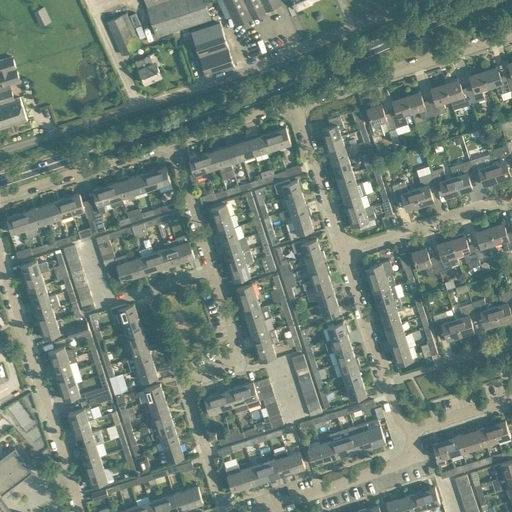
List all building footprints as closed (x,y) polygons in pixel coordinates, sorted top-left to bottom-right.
[(145,0),(158,35),(211,18),(204,0),(145,0)] [(225,0),(237,24),(241,22),(281,3),(280,0),(225,0)] [(44,6),(35,11),(37,15),(46,11),(44,6)] [(49,18),(46,11),(37,15),(40,22),(49,18)] [(108,20),(123,53),(142,44),(128,11),(108,20)] [(206,75),(235,65),(220,20),(191,29),(206,75)] [(145,82),(162,75),(157,64),(159,63),(154,52),(135,60),(145,82)] [(0,127),(6,126),(3,114),(1,114),(0,109),(0,102),(14,98),(11,88),(10,88),(9,83),(10,83),(20,80),(20,79),(16,67),(13,55),(0,59),(0,127)] [(484,69),(483,69),(489,86),(496,84),(499,93),(501,93),(511,90),(511,89),(507,76),(501,77),(500,75),(497,65),(496,65),(496,66),(484,70),(484,69)] [(489,86),(483,69),(483,70),(471,74),(471,73),(470,73),(474,86),(468,88),(473,102),(485,98),(482,88),(489,86)] [(445,81),(450,99),(454,108),(473,102),(468,88),(463,90),(458,77),(458,78),(446,82),(445,81)] [(450,99),(445,81),(444,82),(445,82),(433,86),(432,86),(431,86),(436,99),(430,101),(434,114),(447,110),(444,101),(450,99)] [(424,102),(420,90),(419,90),(419,91),(407,95),(407,94),(406,94),(412,111),(419,109),(422,118),(434,114),(430,101),(424,102)] [(412,111),(406,94),(406,95),(394,99),(394,98),(393,98),(397,111),(391,113),(396,127),(408,123),(405,113),(412,111)] [(14,98),(0,102),(0,109),(1,114),(3,114),(6,126),(28,119),(20,96),(14,98)] [(368,106),(371,116),(373,124),(371,124),(375,136),(384,133),(384,131),(396,127),(391,113),(386,115),(385,113),(381,102),(381,103),(369,107),(368,106)] [(360,109),(344,112),(346,121),(362,117),(360,109)] [(331,125),(322,128),(326,140),(341,135),(360,129),(358,120),(344,124),(343,121),(340,114),(329,118),(331,125)] [(507,119),(500,121),(503,130),(509,127),(507,119)] [(279,146),(282,145),(291,142),(286,126),(274,130),(279,146)] [(364,141),(370,139),(366,127),(360,129),(364,141)] [(267,150),(279,146),(274,130),(262,134),(267,150)] [(257,133),(249,135),(250,137),(250,138),(255,153),(257,160),(269,156),(267,150),(262,134),(258,135),(257,133)] [(329,152),(345,147),(341,135),(326,140),(329,152)] [(462,135),(454,137),(456,143),(464,141),(462,135)] [(243,157),(255,153),(250,138),(238,141),(243,157)] [(368,153),(373,151),(370,139),(364,141),(368,153)] [(231,161),(243,157),(238,141),(226,145),(231,161)] [(490,155),(498,179),(511,175),(510,173),(507,162),(511,160),(511,157),(507,143),(495,147),(493,150),(494,153),(490,155)] [(233,168),(231,161),(226,145),(214,149),(219,165),(222,172),(233,168)] [(333,164),(349,159),(345,147),(329,152),(333,164)] [(207,169),(219,165),(214,149),(202,153),(207,169)] [(372,165),(377,163),(373,151),(368,153),(372,165)] [(489,152),(470,159),(475,172),(480,171),(484,184),(498,179),(490,155),(489,152)] [(196,178),(206,175),(209,174),(207,169),(202,153),(190,157),(196,178)] [(393,157),(383,160),(385,167),(395,164),(393,157)] [(337,176),(353,171),(349,159),(333,164),(337,176)] [(451,165),(450,165),(453,175),(459,192),(472,187),(469,176),(468,174),(475,172),(470,159),(469,159),(464,161),(458,162),(451,165)] [(288,174),(293,173),(302,170),(300,163),(286,168),(287,169),(288,174)] [(376,177),(381,175),(377,163),(372,165),(376,177)] [(166,165),(153,169),(158,185),(161,191),(173,187),(171,181),(166,165)] [(422,185),(416,187),(421,204),(434,200),(430,189),(430,187),(435,185),(431,172),(430,169),(429,165),(417,169),(419,175),(422,185)] [(443,168),(431,172),(435,185),(441,183),(442,185),(445,196),(446,196),(446,197),(447,197),(459,193),(459,192),(453,175),(447,177),(446,177),(443,168)] [(146,188),(158,185),(153,169),(141,173),(146,188)] [(276,178),(288,174),(287,169),(275,173),(276,178)] [(341,188),(357,183),(353,171),(337,176),(341,188)] [(135,192),(146,188),(141,173),(129,176),(135,192)] [(263,177),(262,177),(264,182),(276,178),(275,173),(274,173),(263,177)] [(119,180),(117,180),(123,196),(127,195),(129,199),(136,197),(135,192),(129,176),(129,177),(128,174),(121,177),(121,179),(119,180)] [(380,189),(385,187),(381,175),(376,177),(380,189)] [(252,186),(264,182),(262,177),(250,181),(252,186)] [(275,183),(274,183),(277,192),(284,190),(286,196),(302,191),(302,190),(304,189),(302,183),(300,184),(298,180),(298,179),(290,181),(289,178),(275,183)] [(117,180),(105,184),(111,200),(112,206),(124,202),(123,196),(117,180)] [(405,180),(392,184),(397,200),(398,200),(397,197),(404,195),(404,197),(408,208),(421,204),(416,187),(408,189),(405,180)] [(240,190),(252,186),(250,181),(239,185),(240,190)] [(357,183),(341,188),(345,200),(361,195),(367,193),(367,192),(363,181),(357,183)] [(100,231),(106,229),(103,220),(104,220),(103,211),(108,209),(105,202),(111,200),(105,184),(93,188),(97,200),(90,202),(95,217),(100,231)] [(228,194),(240,190),(239,185),(227,189),(228,194)] [(384,201),(389,199),(385,187),(380,189),(384,201)] [(227,189),(215,193),(216,198),(228,194),(227,189)] [(214,191),(200,196),(202,202),(216,198),(215,193),(214,191)] [(251,207),(256,206),(251,191),(246,192),(251,207)] [(290,208),(306,203),(302,191),(286,196),(290,208)] [(73,212),(85,208),(80,192),(68,196),(73,212)] [(262,194),(257,196),(259,204),(265,203),(263,195),(262,194)] [(361,195),(345,200),(349,212),(365,207),(361,195)] [(61,216),(73,212),(68,196),(56,200),(61,216)] [(390,204),(389,199),(384,201),(382,201),(387,215),(393,213),(390,204)] [(63,223),(61,216),(56,200),(44,204),(49,220),(56,218),(58,225),(63,223)] [(168,204),(165,205),(167,210),(169,209),(179,206),(179,205),(178,204),(177,201),(168,204)] [(215,219),(230,214),(226,202),(211,207),(215,219)] [(265,203),(259,204),(262,214),(268,212),(265,203)] [(290,208),(280,211),(282,217),(292,214),(294,220),(302,217),(310,215),(309,214),(312,213),(310,207),(307,208),(306,204),(306,203),(290,208)] [(37,224),(49,220),(44,204),(32,208),(37,224)] [(372,204),(365,207),(349,212),(349,213),(346,213),(349,221),(351,220),(353,224),(376,217),(372,204)] [(155,214),(167,210),(165,205),(153,208),(155,214)] [(255,219),(260,217),(256,206),(251,207),(255,219)] [(40,233),(37,224),(32,208),(20,212),(25,228),(28,237),(40,233)] [(143,218),(155,214),(153,208),(141,212),(143,218)] [(170,219),(172,218),(182,215),(180,210),(168,213),(170,219)] [(12,232),(22,229),(25,228),(20,212),(7,216),(12,232)] [(141,212),(129,216),(131,221),(143,218),(141,212)] [(158,223),(170,219),(168,213),(156,217),(158,223)] [(219,231),(234,226),(230,214),(215,219),(219,231)] [(291,239),(299,236),(298,232),(313,227),(310,215),(294,220),(296,227),(288,229),(291,239)] [(119,225),(131,221),(129,216),(117,220),(119,225)] [(92,228),(79,232),(81,237),(94,233),(100,231),(95,217),(89,218),(91,226),(92,228)] [(146,226),(158,223),(156,217),(144,221),(146,226)] [(259,231),(264,229),(260,217),(255,219),(259,231)] [(270,218),(264,219),(267,229),(273,227),(270,218)] [(136,236),(148,233),(146,226),(144,221),(132,225),(134,230),(136,236)] [(511,232),(507,234),(503,221),(490,225),(495,242),(502,239),(505,249),(511,246),(511,232)] [(480,242),(475,244),(479,258),(491,254),(490,248),(496,246),(495,242),(490,225),(489,225),(489,224),(479,227),(476,228),(477,229),(476,229),(480,240),(480,242)] [(122,234),(134,230),(132,225),(120,229),(122,234)] [(223,243),(238,238),(234,226),(219,231),(223,243)] [(272,244),(278,243),(273,227),(267,229),(272,244)] [(110,238),(122,234),(120,229),(108,233),(110,238)] [(262,243),(267,241),(264,229),(259,231),(262,243)] [(69,241),(81,237),(79,232),(67,236),(69,241)] [(452,236),(451,236),(451,237),(457,254),(464,252),(467,262),(468,261),(470,267),(480,263),(479,258),(475,244),(469,246),(468,244),(465,233),(464,233),(464,232),(463,232),(452,236)] [(98,243),(110,239),(110,238),(108,233),(97,237),(98,243)] [(227,255),(242,250),(250,248),(246,235),(238,238),(223,243),(227,255)] [(57,245),(69,241),(67,236),(55,240),(57,245)] [(440,270),(453,266),(452,264),(459,262),(457,254),(451,237),(438,242),(442,255),(436,256),(440,270)] [(321,250),(317,238),(302,242),(301,240),(292,242),(295,252),(303,249),(305,255),(321,250)] [(100,248),(112,245),(110,239),(98,243),(100,248)] [(183,259),(195,255),(190,239),(177,244),(183,259)] [(45,249),(57,245),(55,240),(43,244),(45,249)] [(266,255),(271,253),(267,241),(262,243),(266,255)] [(66,253),(77,249),(75,243),(64,247),(66,253)] [(33,253),(45,249),(43,244),(31,248),(33,253)] [(171,263),(183,259),(177,244),(165,247),(171,263)] [(102,254),(114,250),(112,245),(100,248),(102,254)] [(159,267),(153,251),(152,245),(140,249),(141,255),(147,271),(159,267)] [(279,246),(274,247),(275,251),(279,263),(284,261),(282,255),(283,255),(280,245),(279,246)] [(430,258),(426,245),(412,250),(418,267),(425,264),(428,274),(440,270),(436,256),(430,258)] [(19,258),(28,255),(33,253),(31,248),(31,246),(26,248),(16,251),(19,258)] [(159,267),(171,263),(165,247),(153,251),(159,267)] [(230,267),(246,262),(254,259),(250,248),(242,250),(227,255),(230,267)] [(68,259),(79,256),(77,249),(66,253),(68,259)] [(104,260),(115,256),(114,250),(102,254),(104,260)] [(307,262),(303,263),(305,269),(309,267),(325,262),(323,258),(326,257),(323,250),(321,251),(321,250),(305,255),(307,262)] [(56,253),(60,265),(65,264),(61,251),(56,253)] [(127,252),(115,256),(117,262),(118,263),(117,263),(119,268),(121,274),(122,279),(135,275),(130,259),(127,252)] [(404,268),(405,268),(410,266),(406,252),(399,254),(404,268)] [(271,253),(266,255),(270,268),(275,266),(271,253)] [(135,275),(147,271),(141,255),(130,259),(135,275)] [(70,265),(81,262),(79,256),(68,259),(70,265)] [(106,266),(117,262),(115,256),(104,260),(106,266)] [(37,259),(21,264),(25,276),(41,271),(49,269),(46,261),(39,264),(38,263),(37,259)] [(367,271),(365,271),(366,273),(367,279),(370,278),(370,279),(386,274),(392,272),(394,271),(390,259),(368,266),(366,266),(366,268),(367,271)] [(72,271),(83,267),(81,262),(70,265),(72,271)] [(117,262),(106,266),(108,271),(119,268),(117,263),(118,263),(117,262)] [(234,279),(244,276),(250,274),(246,262),(230,267),(234,279)] [(325,262),(309,267),(313,279),(328,274),(328,273),(329,273),(331,273),(328,265),(326,266),(325,262)] [(65,264),(60,265),(64,278),(69,276),(65,264)] [(409,280),(414,278),(410,266),(405,268),(409,280)] [(73,277),(85,273),(83,267),(72,271),(73,277)] [(119,268),(108,271),(110,277),(121,274),(119,268)] [(29,288),(45,283),(41,271),(25,276),(29,288)] [(75,282),(87,279),(85,273),(73,277),(75,282)] [(277,288),(282,286),(278,274),(273,275),(277,288)] [(288,274),(282,275),(283,275),(283,276),(286,287),(292,285),(288,274)] [(307,294),(317,291),(332,286),(328,274),(313,279),(315,285),(305,288),(307,294)] [(370,279),(368,280),(370,287),(373,287),(374,290),(374,291),(390,286),(390,285),(394,284),(396,283),(394,278),(388,280),(386,274),(370,279)] [(68,289),(73,287),(69,276),(64,278),(68,289)] [(413,292),(418,290),(414,278),(409,280),(413,292)] [(77,288),(88,284),(87,279),(75,282),(77,288)] [(241,299),(257,294),(253,282),(237,287),(241,299)] [(33,300),(49,295),(45,283),(29,288),(33,300)] [(79,294),(91,291),(88,284),(77,288),(79,294)] [(378,303),(394,298),(398,296),(394,284),(390,285),(390,286),(374,291),(378,303)] [(292,285),(286,287),(290,300),(296,298),(292,286),(292,285)] [(282,286),(277,288),(279,296),(277,297),(278,300),(281,300),(286,298),(282,286)] [(336,298),(332,286),(317,291),(307,294),(309,300),(318,297),(320,303),(336,298)] [(71,301),(77,300),(73,287),(68,289),(71,301)] [(500,322),(511,317),(511,314),(509,305),(511,303),(511,294),(510,289),(498,293),(501,303),(494,305),(500,322)] [(417,304),(422,302),(418,290),(413,292),(417,304)] [(81,300),(92,296),(91,291),(79,294),(81,300)] [(37,312),(53,307),(59,305),(55,293),(49,295),(33,300),(37,312)] [(245,311),(261,306),(257,294),(241,299),(245,311)] [(83,305),(94,301),(92,296),(81,300),(83,305)] [(285,312),(290,310),(286,298),(281,300),(285,312)] [(296,298),(290,300),(294,312),(300,310),(296,298)] [(324,315),(331,313),(340,310),(336,298),(320,303),(324,315)] [(394,298),(378,303),(382,315),(397,310),(403,308),(401,303),(396,304),(394,298)] [(484,298),(472,301),(476,315),(482,313),(486,326),(500,322),(494,305),(488,308),(484,298)] [(75,313),(80,311),(77,300),(71,301),(75,313)] [(85,311),(86,310),(96,307),(94,301),(83,305),(85,311)] [(461,334),(475,330),(470,317),(476,315),(472,301),(460,305),(463,315),(456,318),(461,334)] [(120,305),(111,307),(114,314),(117,312),(120,321),(123,320),(139,315),(135,302),(126,305),(126,303),(120,305)] [(420,315),(426,314),(422,302),(417,304),(420,315)] [(261,306),(265,316),(271,314),(267,304),(261,306)] [(249,323),(265,318),(261,306),(245,311),(249,323)] [(40,324),(56,319),(53,307),(37,312),(40,324)] [(288,323),(293,322),(290,310),(285,312),(288,323)] [(300,310),(294,312),(298,324),(303,322),(300,310)] [(383,319),(380,320),(383,327),(385,326),(385,327),(401,322),(397,310),(382,315),(383,319)] [(448,316),(446,310),(433,314),(437,327),(443,325),(448,338),(461,334),(456,318),(454,314),(448,316)] [(424,327),(429,326),(426,314),(420,315),(424,327)] [(125,327),(121,329),(122,333),(127,332),(142,327),(141,322),(139,315),(123,320),(125,327)] [(97,318),(91,320),(94,329),(99,327),(97,318)] [(252,335),(268,330),(265,318),(249,323),(252,335)] [(334,318),(322,322),(323,327),(328,326),(332,338),(347,333),(347,332),(348,332),(350,331),(347,324),(345,325),(344,321),(343,321),(336,323),(334,318)] [(44,337),(60,332),(56,319),(40,324),(44,337)] [(87,321),(67,328),(69,336),(76,334),(90,329),(87,321)] [(292,335),(297,334),(293,322),(288,323),(292,335)] [(389,339),(405,333),(401,322),(385,327),(389,339)] [(428,339),(433,338),(429,326),(424,327),(428,339)] [(98,341),(104,340),(99,327),(94,329),(98,341)] [(142,327),(127,332),(122,333),(119,334),(121,339),(123,339),(125,345),(130,344),(146,339),(142,327)] [(268,330),(252,335),(256,347),(272,342),(279,340),(275,328),(268,330)] [(90,329),(76,334),(78,340),(87,337),(92,336),(92,335),(90,330),(90,329)] [(305,333),(301,334),(305,346),(311,345),(311,344),(307,332),(305,333)] [(332,338),(325,340),(329,352),(336,350),(351,345),(347,333),(332,338)] [(393,351),(409,345),(405,333),(389,339),(393,351)] [(297,334),(292,335),(292,337),(295,344),(297,350),(302,349),(297,334)] [(438,352),(433,338),(428,339),(427,340),(431,354),(438,352)] [(134,356),(150,351),(146,339),(130,344),(134,356)] [(102,353),(107,351),(104,340),(98,341),(102,353)] [(260,360),(270,357),(276,354),(272,342),(256,347),(260,360)] [(66,350),(65,345),(49,350),(53,362),(76,355),(77,354),(75,349),(73,347),(66,350)] [(311,345),(305,346),(309,358),(314,356),(311,346),(311,345)] [(336,350),(329,352),(333,364),(339,362),(355,357),(351,345),(336,350)] [(397,363),(413,358),(409,345),(393,351),(397,363)] [(106,366),(111,364),(107,351),(102,353),(106,366)] [(138,368),(154,363),(150,351),(134,356),(138,368)] [(294,362),(305,359),(303,353),(292,356),(294,362)] [(57,374),(72,369),(70,362),(78,360),(76,355),(53,362),(57,374)] [(314,356),(309,358),(313,370),(318,369),(314,356)] [(339,362),(333,364),(337,376),(343,374),(359,369),(358,365),(360,364),(360,363),(358,357),(356,357),(355,358),(355,357),(339,362)] [(296,368),(307,364),(305,359),(294,362),(296,368)] [(142,380),(149,378),(158,375),(154,363),(138,368),(142,380)] [(101,364),(96,365),(99,375),(104,373),(101,364)] [(110,377),(115,376),(111,364),(106,366),(110,377)] [(298,374),(309,370),(307,364),(296,368),(298,374)] [(324,367),(318,369),(321,376),(327,374),(324,367)] [(60,386),(76,381),(72,369),(57,374),(60,386)] [(318,369),(313,370),(317,382),(322,380),(321,376),(318,369)] [(347,386),(363,381),(359,369),(343,374),(347,386)] [(299,379),(311,376),(309,370),(298,374),(299,379)] [(115,376),(110,377),(115,393),(115,394),(121,392),(128,390),(127,385),(120,387),(119,387),(115,376)] [(260,386),(271,382),(269,376),(258,380),(260,386)] [(301,385),(313,382),(311,376),(299,379),(301,385)] [(254,380),(241,384),(246,400),(253,398),(255,405),(261,403),(254,380)] [(322,380),(317,382),(321,394),(326,393),(326,392),(322,380)] [(80,394),(76,381),(60,386),(64,399),(76,395),(79,402),(90,398),(96,396),(111,392),(108,385),(94,390),(94,389),(80,394)] [(351,398),(357,396),(367,393),(363,381),(347,386),(351,398)] [(271,382),(260,386),(262,392),(273,388),(271,382)] [(303,391),(315,388),(313,382),(301,385),(303,391)] [(149,400),(165,395),(161,383),(145,388),(149,400)] [(237,412),(249,408),(246,400),(241,384),(229,388),(234,404),(237,412)] [(222,408),(234,404),(229,388),(217,392),(222,408)] [(273,388),(262,392),(263,397),(275,394),(273,388)] [(305,396),(316,393),(315,388),(303,391),(305,396)] [(326,393),(321,394),(325,406),(330,405),(328,398),(327,396),(334,394),(333,390),(326,392),(326,393)] [(96,396),(90,398),(92,404),(98,402),(112,397),(111,392),(96,396)] [(122,393),(121,392),(115,394),(116,395),(119,406),(127,404),(123,393),(122,393)] [(210,412),(222,408),(217,392),(205,396),(210,412)] [(307,402),(318,399),(316,393),(305,396),(307,402)] [(265,403),(277,400),(275,394),(263,397),(265,403)] [(153,412),(168,407),(165,395),(149,400),(153,412)] [(365,401),(360,403),(361,408),(362,409),(363,409),(367,408),(376,405),(374,398),(370,400),(365,401)] [(309,408),(320,405),(318,399),(307,402),(309,408)] [(265,403),(267,409),(278,405),(277,400),(265,403)] [(360,403),(348,407),(349,412),(361,408),(360,403)] [(73,424),(88,419),(94,417),(90,405),(69,412),(73,424)] [(278,405),(267,409),(269,415),(280,411),(278,405)] [(311,414),(322,411),(320,405),(309,408),(311,414)] [(381,405),(375,407),(377,416),(384,414),(381,405)] [(124,422),(130,420),(125,407),(120,409),(124,422)] [(156,424),(172,419),(168,407),(153,412),(156,424)] [(337,416),(349,412),(348,407),(336,411),(337,416)] [(115,424),(121,422),(116,410),(111,411),(115,424)] [(269,415),(270,418),(271,420),(282,416),(280,411),(269,415)] [(336,411),(324,415),(325,420),(337,416),(336,411)] [(266,420),(254,424),(255,427),(257,432),(269,428),(273,427),(273,426),(271,420),(270,418),(269,415),(269,414),(269,413),(264,415),(266,420)] [(324,415),(312,418),(313,424),(325,420),(324,415)] [(273,426),(284,423),(282,416),(271,420),(273,426)] [(312,418),(300,422),(301,427),(313,424),(312,418)] [(366,422),(368,428),(373,444),(374,444),(375,446),(382,444),(381,441),(386,440),(380,424),(378,418),(366,422)] [(76,436),(92,431),(88,419),(73,424),(76,436)] [(154,432),(152,433),(153,438),(153,439),(155,438),(161,436),(176,431),(172,419),(156,424),(157,424),(152,426),(154,432)] [(506,419),(493,423),(494,425),(498,439),(510,435),(511,440),(511,442),(511,441),(511,421),(507,423),(506,419)] [(128,434),(134,432),(130,420),(124,422),(128,434)] [(121,422),(115,424),(119,436),(124,434),(121,422)] [(359,424),(354,425),(361,448),(365,446),(366,449),(374,447),(373,444),(366,422),(359,424)] [(486,443),(498,439),(493,423),(481,427),(486,443)] [(361,448),(354,425),(354,424),(347,426),(350,434),(344,436),(349,451),(361,448)] [(281,434),(294,430),(292,425),(280,429),(281,434)] [(255,427),(243,431),(245,436),(257,432),(255,427)] [(474,447),(486,443),(481,427),(469,431),(474,447)] [(270,438),(281,434),(280,429),(268,432),(270,438)] [(80,448),(96,443),(92,431),(76,436),(80,448)] [(161,436),(155,438),(156,442),(162,441),(164,448),(180,443),(176,431),(161,436)] [(233,440),(245,436),(243,431),(231,435),(233,440)] [(462,450),(474,447),(469,431),(457,434),(462,450)] [(132,446),(138,444),(134,432),(128,434),(132,446)] [(258,441),(270,438),(268,432),(256,436),(258,441)] [(124,434),(119,436),(123,448),(128,446),(124,434)] [(450,454),(462,450),(457,434),(445,438),(450,454)] [(221,444),(230,440),(233,440),(231,435),(219,438),(221,444)] [(246,445),(258,441),(256,436),(244,440),(246,445)] [(337,455),(349,451),(344,436),(332,439),(337,455)] [(438,465),(446,462),(444,456),(450,454),(445,438),(433,442),(438,458),(436,458),(438,465)] [(325,459),(337,455),(332,439),(320,443),(325,459)] [(234,449),(246,445),(244,440),(232,444),(234,449)] [(84,460),(100,455),(96,443),(80,448),(84,460)] [(168,460),(175,458),(184,455),(180,443),(164,448),(168,460)] [(313,463),(325,459),(320,443),(308,447),(313,463)] [(138,444),(132,446),(136,457),(141,455),(138,444)] [(220,455),(229,452),(234,451),(234,449),(232,444),(218,449),(220,455)] [(298,444),(286,448),(293,470),(305,466),(298,444)] [(128,446),(123,448),(127,460),(132,458),(128,446)] [(0,457),(0,511),(15,511),(2,494),(29,473),(33,471),(27,463),(15,447),(9,451),(0,457)] [(286,448),(274,452),(276,458),(281,474),(293,470),(286,448)] [(502,452),(490,456),(492,461),(504,457),(502,452)] [(141,455),(136,457),(141,472),(151,468),(150,463),(146,453),(141,455)] [(88,472),(104,467),(100,455),(84,460),(88,472)] [(490,456),(479,460),(480,465),(492,461),(490,456)] [(131,472),(136,470),(132,458),(127,460),(131,472)] [(269,477),(281,474),(276,458),(264,462),(269,477)] [(511,471),(511,458),(501,462),(494,464),(498,477),(511,471)] [(180,471),(194,467),(192,460),(178,464),(180,469),(180,470),(180,471)] [(479,460),(466,464),(468,469),(480,465),(479,460)] [(226,466),(225,466),(228,473),(233,489),(245,485),(240,469),(238,462),(237,463),(226,466)] [(257,481),(269,477),(264,462),(252,465),(257,481)] [(168,473),(180,470),(180,469),(178,464),(166,468),(168,473)] [(466,464),(454,468),(456,473),(458,472),(468,469),(466,464)] [(245,485),(257,481),(252,465),(240,469),(245,485)] [(92,484),(102,481),(108,479),(104,467),(88,472),(92,484)] [(156,477),(168,473),(166,468),(154,472),(156,477)] [(442,477),(456,472),(454,468),(450,469),(440,472),(442,477)] [(476,470),(470,472),(474,484),(480,482),(476,470)] [(511,471),(498,477),(492,478),(495,491),(502,489),(509,486),(511,485),(511,471)] [(144,481),(156,477),(154,472),(142,476),(144,481)] [(467,473),(455,477),(457,483),(469,479),(467,473)] [(132,485),(144,481),(142,476),(130,480),(132,485)] [(469,479),(457,483),(459,488),(471,485),(469,479)] [(120,489),(132,485),(130,480),(118,483),(120,489)] [(480,482),(474,484),(478,496),(484,494),(480,482)] [(108,492),(120,489),(118,483),(106,487),(108,492)] [(191,505),(203,501),(198,485),(186,489),(191,505)] [(471,485),(459,488),(461,494),(472,490),(471,485)] [(428,506),(441,502),(435,486),(423,490),(428,506)] [(94,499),(108,494),(108,492),(106,487),(92,492),(94,499)] [(179,509),(191,505),(186,489),(174,493),(179,509)] [(416,510),(428,506),(423,490),(411,493),(416,510)] [(472,490),(461,494),(463,500),(474,496),(472,490)] [(166,511),(168,511),(179,509),(174,493),(162,497),(166,511)] [(403,511),(410,511),(416,510),(411,493),(399,497),(403,511)] [(484,494),(478,496),(482,508),(488,506),(487,503),(484,494)] [(474,496),(463,500),(465,506),(476,502),(474,496)] [(153,511),(166,511),(162,497),(150,501),(153,511)] [(390,511),(403,511),(399,497),(387,501),(390,511)] [(140,511),(153,511),(150,501),(138,504),(140,511)] [(476,502),(465,506),(467,511),(478,508),(476,502)]
